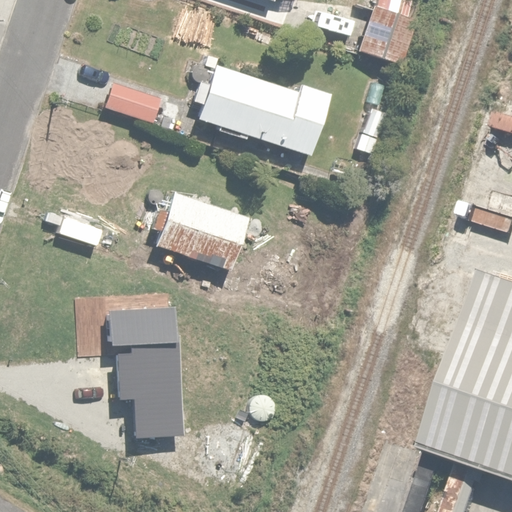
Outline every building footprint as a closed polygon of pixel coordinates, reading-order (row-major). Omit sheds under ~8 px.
[(370,57),(396,65),(410,21),(400,17),(405,0),(367,0),(354,41),(373,47),(370,57)] [(313,106),(205,70),(188,119),(296,156),(313,106)] [(152,98),(104,85),(97,108),(146,121),(152,98)] [(511,103),(506,102),(502,117),(492,114),(488,131),(511,136),(511,103)] [(374,141),(353,133),(346,153),(367,160),(374,141)] [(235,218),(159,193),(143,242),(219,267),(235,218)] [(511,287),(472,274),(417,446),(511,476),(511,287)] [(422,511),(439,466),(421,460),(401,511),(457,511),(469,481),(447,473),(432,511),(422,511)]
